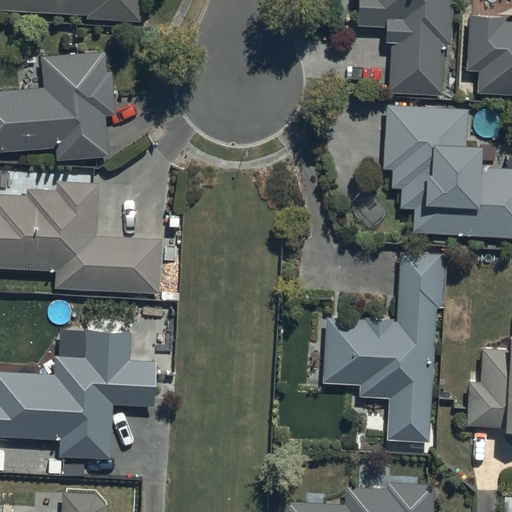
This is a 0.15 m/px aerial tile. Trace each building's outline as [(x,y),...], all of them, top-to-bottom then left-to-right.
[(0,0),(0,8),(87,12),(86,18),(144,20),(144,0),(0,0)] [(360,0),(359,24),(384,25),(384,41),(389,42),(387,94),(440,96),(442,47),(452,47),(453,0),(360,0)] [(511,17),(468,15),(465,69),(476,69),(474,93),(511,95),(511,17)] [(41,92),(0,92),(0,150),(57,149),(57,159),(107,157),(106,116),(116,116),(114,72),(106,72),(106,52),(40,54),(41,92)] [(467,107),(385,106),(384,170),(390,170),(390,187),(399,187),(399,208),(411,209),(410,234),(511,235),(511,167),(480,167),(480,146),(466,146),(467,107)] [(25,196),(0,194),(0,266),(58,270),(57,287),(159,293),(162,239),(98,235),(101,183),(55,180),(55,190),(25,188),(25,196)] [(396,321),(324,318),(321,381),(359,383),(358,397),(387,398),(385,441),(429,443),(435,308),(444,309),(447,255),(399,253),(396,321)] [(54,374),(0,374),(0,436),(58,436),(58,459),(114,459),(114,408),(155,407),(155,363),(132,363),(132,330),(86,330),(86,355),(54,355),(54,374)] [(508,349),(481,348),(480,373),(468,373),(466,426),(503,427),(502,433),(511,432),(511,340),(509,340),(508,349)] [(433,511),(435,484),(385,480),(385,487),(346,485),(345,503),(287,499),(286,511),(433,511)] [(106,511),(107,503),(98,494),(64,492),(62,511),(106,511)]
